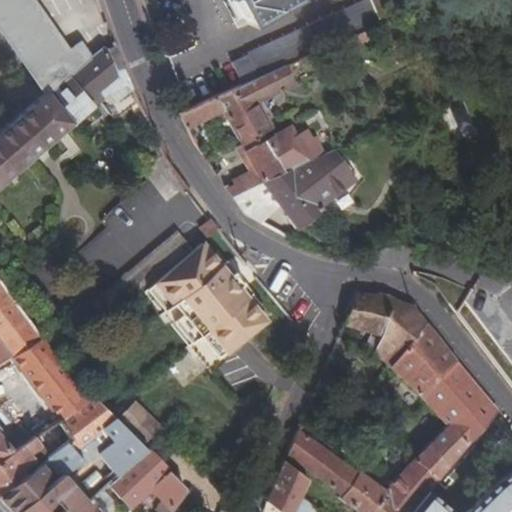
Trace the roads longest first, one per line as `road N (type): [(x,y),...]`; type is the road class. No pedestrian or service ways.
road 1 (residential): [(112,0),(174,146),(229,221),(276,255),(353,275)]
road 2 (residential): [(353,275),(247,511)]
road 3 (residential): [(416,291),(511,412)]
